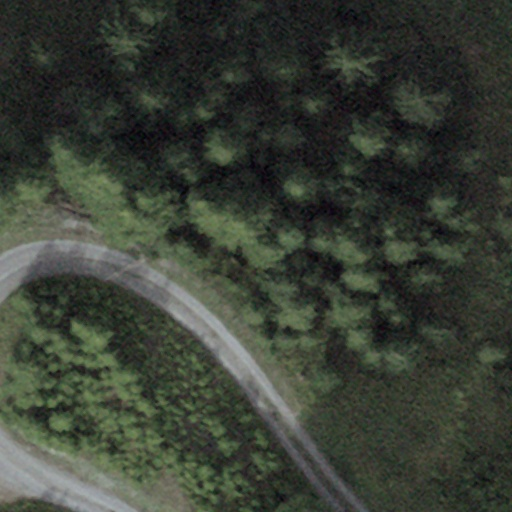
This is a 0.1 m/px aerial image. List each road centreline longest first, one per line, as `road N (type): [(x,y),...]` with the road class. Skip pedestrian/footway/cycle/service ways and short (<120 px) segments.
road 1 (track): [(380,511),(302,437),(174,284),(47,250),(0,275)]
road 2 (track): [(0,455),(120,511)]
